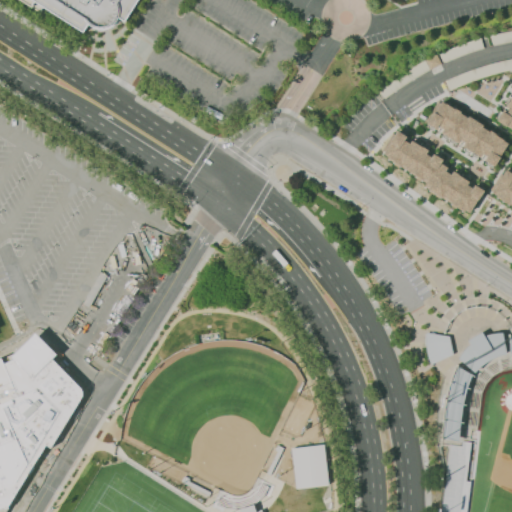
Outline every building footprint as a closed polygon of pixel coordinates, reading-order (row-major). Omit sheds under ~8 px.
[(114,28),(120,19),(126,22),(140,0),(21,0),(31,6),(34,1),(83,31),(85,27),(92,32),(107,32),(114,28)] [(511,41),(511,30),(489,32),(490,43),(511,41)] [(378,89),(384,97),(397,87),(415,77),(435,65),(461,54),(483,46),(481,38),(458,45),(436,54),(414,66),(394,78),(378,89)] [(445,80),(449,90),(468,82),(493,74),(511,69),(511,58),(492,63),(463,72),(445,80)] [(511,94),(497,120),(511,129),(511,94)] [(437,101),(426,118),(428,120),(426,124),(427,124),(426,126),(434,131),(436,128),(440,131),(439,132),(441,134),(440,136),(443,137),(444,135),(453,141),(452,143),(455,145),(456,143),(458,144),(459,143),(464,146),(462,150),(477,159),(479,156),(483,158),(481,162),(492,169),(508,143),(494,135),(495,133),(490,130),(489,131),(482,127),(483,125),(467,115),(466,117),(441,101),(440,103),(437,101)] [(393,129),(379,154),(392,162),(391,164),(399,168),(400,167),(426,183),(423,188),(425,189),(426,188),(428,190),(427,191),(440,199),(441,197),(445,200),(444,201),(446,202),(447,201),(450,203),(449,204),(457,209),(458,208),(461,210),(460,212),(462,213),(463,211),(470,215),(485,189),(474,183),(472,187),(467,184),(469,180),(453,170),(450,174),(445,171),(447,167),(440,163),(443,158),(433,153),(431,157),(425,154),(428,150),(411,140),(409,143),(403,139),(405,136),(393,129)] [(511,174),(504,169),(490,191),(511,205),(511,209),(508,215),(511,217),(511,174)] [(0,355),(0,503),(2,503),(39,441),(46,445),(77,393),(76,383),(52,360),(58,354),(31,328),(8,352),(0,355)] [(425,332),(449,336),(453,352),(431,364),(428,358),(425,349),(424,340),(425,332)] [(442,438),(457,439),(459,423),(461,404),(467,389),(473,375),(484,362),(495,357),(506,354),(504,332),(494,333),(484,337),(481,332),(469,339),(472,344),(465,350),(459,360),(447,398),(442,438)] [(443,511),(467,511),(471,482),(466,482),(470,444),(464,443),(464,447),(448,445),(443,511)] [(290,448),(294,488),(326,484),(322,444),(290,448)]
